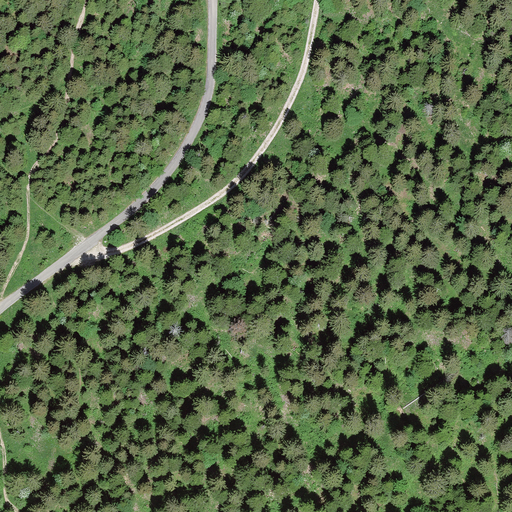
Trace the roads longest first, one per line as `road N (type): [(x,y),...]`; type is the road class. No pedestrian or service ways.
road 1 (unclassified): [(0,309),(88,250),(170,175),(214,85),(213,0)]
road 2 (track): [(88,250),(107,256),(158,237),(252,170),(273,137)]
road 3 (track): [(318,0),(309,68),(273,137)]
